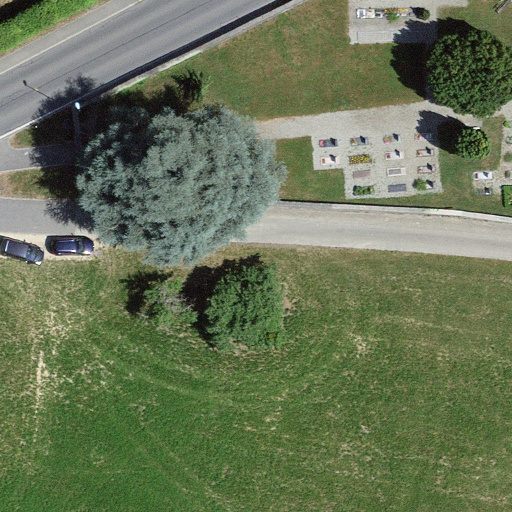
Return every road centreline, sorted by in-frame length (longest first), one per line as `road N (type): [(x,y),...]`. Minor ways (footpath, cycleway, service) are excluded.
road 1 (track): [(0,217),(511,260)]
road 2 (secondary): [(0,113),(188,22)]
